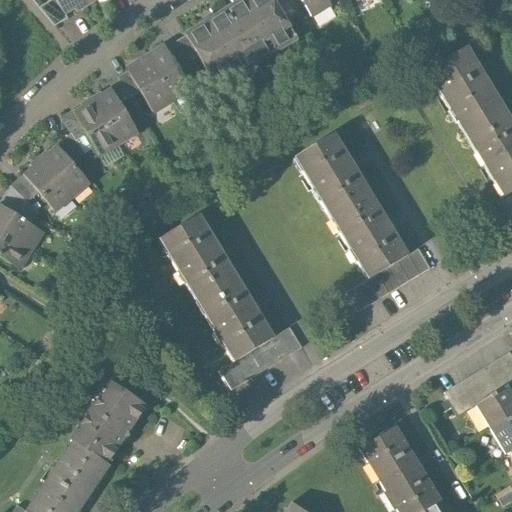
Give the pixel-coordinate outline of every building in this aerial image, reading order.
[(66,20),(64,17),(54,0),(52,0),(39,8),(54,27),(66,20)] [(85,8),(80,0),(54,0),(64,17),(73,11),(75,14),(85,8)] [(80,0),(85,8),(97,1),(96,0),(80,0)] [(236,0),(223,9),(258,65),(298,40),(288,25),(274,3),(272,0),(236,0)] [(285,0),(278,0),(274,3),(288,25),(297,19),(285,0)] [(299,0),(311,19),(331,7),(326,0),(299,0)] [(258,65),(223,9),(183,33),(185,37),(198,57),(218,89),(258,65)] [(198,57),(185,37),(177,42),(190,63),(198,57)] [(177,42),(165,50),(177,70),(190,63),(177,42)] [(165,50),(162,45),(143,57),(172,105),(191,93),(177,70),(165,50)] [(490,84),(468,48),(426,73),(466,140),(509,114),(490,84)] [(153,116),(172,105),(143,57),(124,68),(126,73),(139,93),(153,116)] [(126,73),(117,79),(130,98),(139,93),(126,73)] [(108,85),(110,89),(119,104),(130,98),(117,79),(108,85)] [(92,100),(120,146),(138,135),(119,104),(110,89),(92,100)] [(120,146),(92,100),(71,113),(85,136),(99,158),(117,148),(120,146)] [(85,136),(71,113),(60,119),(70,135),(74,143),(85,136)] [(511,119),(509,114),(466,140),(502,199),(511,193),(511,119)] [(70,135),(54,147),(71,167),(83,157),(74,143),(70,135)] [(335,135),(293,160),(330,219),(371,194),(353,165),(335,135)] [(71,167),(54,147),(37,161),(70,201),(87,187),(71,167)] [(117,148),(99,158),(105,168),(123,158),(117,148)] [(53,215),(70,201),(37,161),(20,175),(22,177),(37,194),(53,215)] [(37,194),(22,177),(10,187),(25,204),(37,194)] [(10,187),(0,203),(0,207),(16,218),(25,204),(10,187)] [(511,193),(502,199),(484,210),(496,230),(511,220),(511,193)] [(371,194),(330,219),(368,282),(409,257),(390,226),(371,194)] [(0,207),(0,234),(31,255),(44,235),(16,218),(0,207)] [(199,217),(158,242),(194,302),(236,277),(218,248),(199,217)] [(0,260),(20,273),(31,255),(0,234),(0,260)] [(409,257),(368,282),(346,294),(357,313),(429,270),(417,251),(409,257)] [(236,277),(194,302),(232,364),(273,338),(255,309),(236,277)] [(71,304),(56,294),(50,303),(65,313),(71,304)] [(273,338),(232,364),(219,371),(231,392),(302,350),(289,329),(273,338)] [(459,419),(476,408),(508,388),(511,386),(511,355),(510,352),(443,393),(459,419)] [(67,442),(70,445),(106,468),(146,407),(107,381),(102,388),(99,389),(95,394),(85,396),(87,406),(82,413),(73,415),(75,424),(70,432),(72,435),(67,442)] [(476,408),(490,432),(511,418),(511,394),(508,388),(476,408)] [(511,453),(511,418),(490,432),(506,457),(510,454),(511,453)] [(415,511),(439,498),(396,428),(358,450),(394,511),(415,511)] [(106,468),(70,445),(23,511),(81,511),(87,504),(109,472),(106,468)] [(447,511),(439,498),(415,511),(447,511)]
